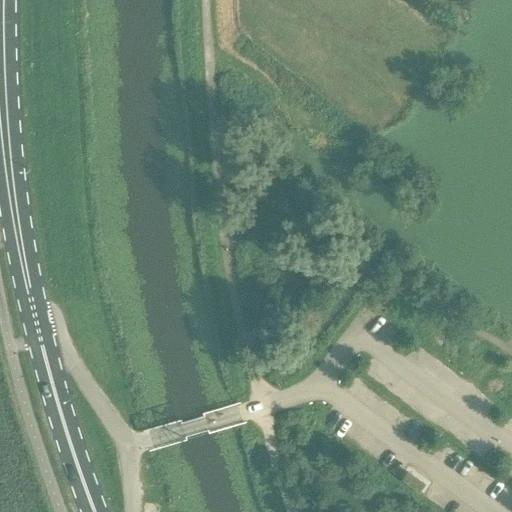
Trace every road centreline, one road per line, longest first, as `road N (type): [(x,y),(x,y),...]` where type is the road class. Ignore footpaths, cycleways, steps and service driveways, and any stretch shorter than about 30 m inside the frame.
road 1 (primary): [(38,345),(8,0)]
road 2 (unclassified): [(128,447),(322,388)]
road 3 (primary): [(98,511),(38,345)]
road 4 (primary): [(0,175),(38,345)]
road 5 (unclassified): [(128,447),(62,349),(38,345)]
